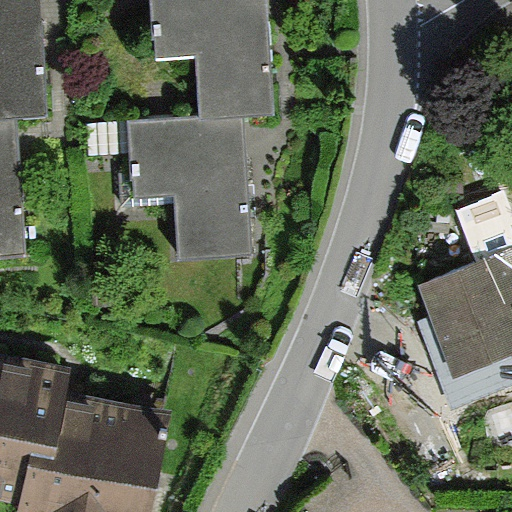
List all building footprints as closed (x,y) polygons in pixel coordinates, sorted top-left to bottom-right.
[(51,0),(0,0),(0,107),(20,106),(57,104),(51,0)] [(277,0),(164,0),(167,43),(211,41),(215,108),(250,106),(283,104),(277,0)] [(0,244),(27,243),(20,106),(0,107),(0,244)] [(186,249),(257,246),(250,106),(215,108),(132,112),(136,192),(183,190),(186,249)] [(455,365),(511,343),(511,249),(424,284),(438,321),(455,365)] [(29,511),(157,511),(178,408),(77,388),(82,363),(0,346),(0,480),(34,487),(29,511)]
